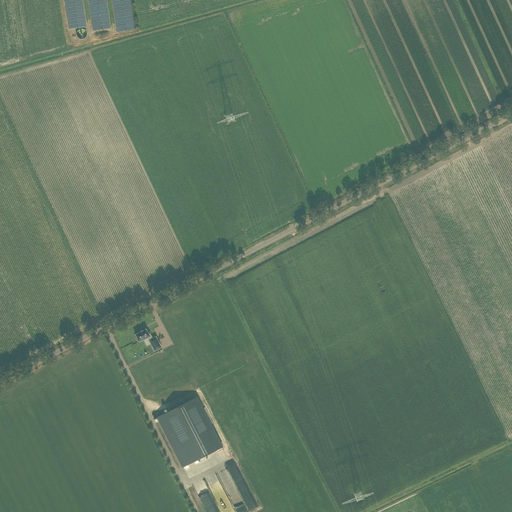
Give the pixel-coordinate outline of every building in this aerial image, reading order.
[(63,0),(68,30),(86,27),(82,0),(63,0)] [(87,0),(92,30),(93,31),(111,29),(106,0),(87,0)] [(111,0),(116,30),(116,33),(134,30),(130,0),(111,0)] [(76,33),(76,34),(76,35),(77,36),(77,37),(78,38),(79,39),(80,39),(81,39),(82,39),(83,39),(84,39),(85,39),(85,38),(86,37),(86,36),(87,35),(87,34),(87,33),(86,32),(86,31),(85,30),(84,29),(83,29),(82,29),(81,29),(80,29),(79,30),(78,30),(77,31),(77,32),(76,33)] [(150,336),(147,338),(144,332),(142,332),(141,329),(140,328),(140,329),(137,331),(137,330),(133,332),(134,332),(130,334),(130,335),(130,334),(131,337),(130,338),(132,340),(133,340),(133,341),(134,341),(138,339),(138,340),(143,338),(149,350),(155,347),(156,347),(156,346),(150,336)] [(202,343),(184,352),(230,443),(248,434),(202,343)] [(175,356),(137,376),(183,467),(221,448),(175,356)] [(238,477),(240,477),(237,467),(228,469),(229,473),(234,472),(234,474),(232,475),(233,481),(238,480),(238,477)]
